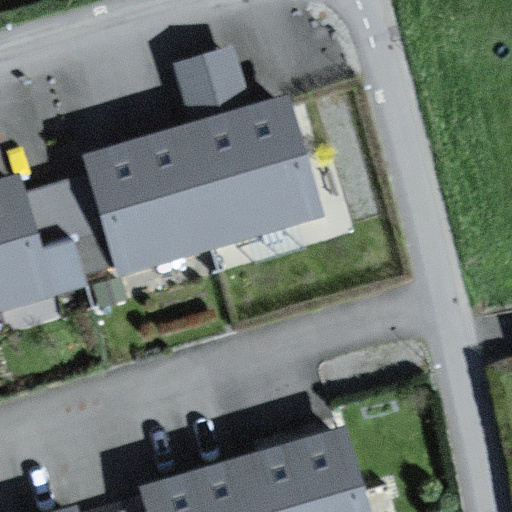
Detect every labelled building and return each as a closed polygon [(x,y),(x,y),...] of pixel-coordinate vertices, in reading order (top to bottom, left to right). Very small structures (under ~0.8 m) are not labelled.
[(235,34),(176,52),(194,108),(252,90),(235,34)] [(339,217),(305,97),(201,126),(235,246),(339,217)] [(235,246),(201,126),(97,155),(131,276),(235,246)] [(0,315),(68,296),(34,176),(0,185),(0,315)] [(385,511),(363,430),(259,460),(273,511),(385,511)] [(273,511),(259,460),(155,489),(161,511),(273,511)]
